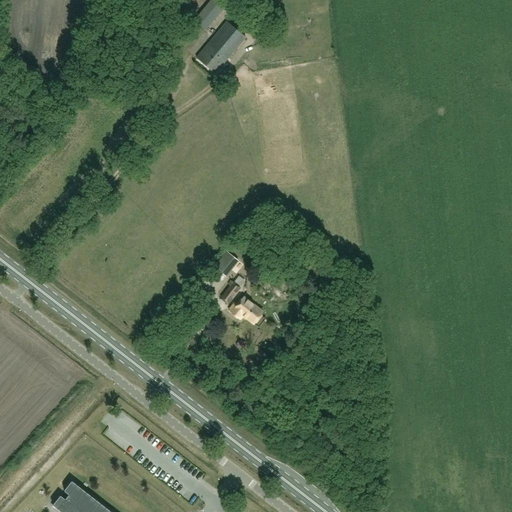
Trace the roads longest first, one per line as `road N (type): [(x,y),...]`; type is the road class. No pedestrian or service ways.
road 1 (primary): [(328,511),(0,259)]
road 2 (unclassified): [(288,511),(0,288)]
